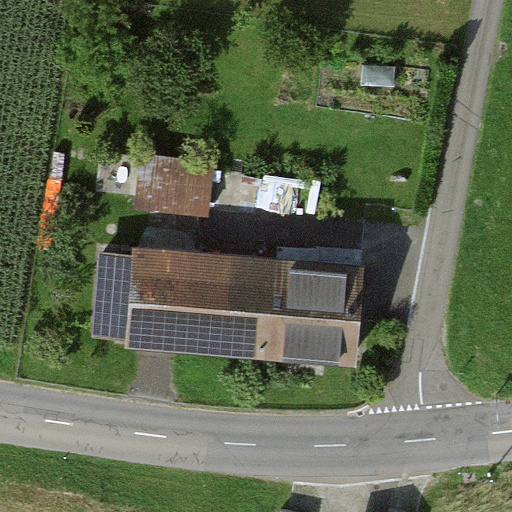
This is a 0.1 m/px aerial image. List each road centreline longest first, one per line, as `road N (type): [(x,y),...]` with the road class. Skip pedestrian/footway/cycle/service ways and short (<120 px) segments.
road 1 (tertiary): [(511,435),(293,450),(0,417)]
road 2 (track): [(422,444),(508,0)]
